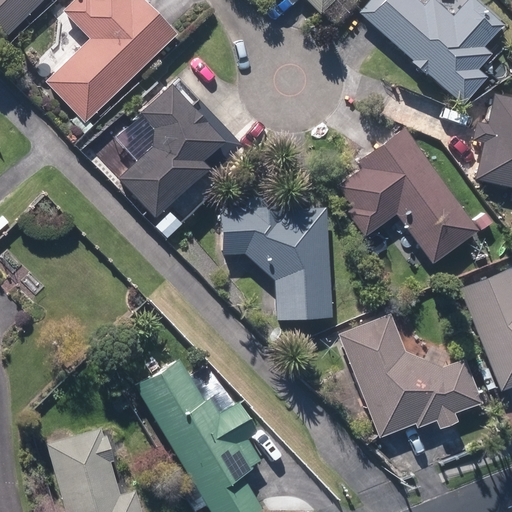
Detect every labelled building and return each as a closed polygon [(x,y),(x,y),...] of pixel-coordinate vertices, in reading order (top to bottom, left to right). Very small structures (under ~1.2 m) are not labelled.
[(0,0),(0,28),(7,35),(42,0),(0,0)] [(44,82),(85,123),(175,35),(140,0),(72,0),(61,11),(88,39),(44,82)] [(307,0),(319,13),(332,0),(307,0)] [(367,0),(358,11),(461,103),(485,76),(477,68),(491,52),(482,46),(503,23),(476,0),(465,0),(451,16),(434,0),(427,0),(423,5),(416,0),(367,0)] [(0,38),(0,48),(3,52),(11,44),(3,35),(0,38)] [(166,81),(136,109),(151,125),(150,144),(116,176),(152,213),(203,166),(195,157),(218,136),(166,81)] [(474,178),(511,186),(511,97),(493,93),(486,124),(475,122),(471,138),(482,140),(474,178)] [(394,212),(430,262),(476,228),(402,126),(357,160),(362,166),(336,185),(352,206),(346,211),(363,235),(394,212)] [(272,278),(275,318),(331,315),(325,207),(285,209),(285,204),(266,204),(265,196),(245,197),(246,206),(218,207),(220,253),(243,252),(272,278)] [(473,219),(480,228),(489,220),(483,212),(473,219)] [(401,251),(407,255),(413,253),(416,247),(414,241),(409,238),(403,240),(399,246),(401,251)] [(458,289),(499,389),(511,383),(511,278),(508,268),(458,289)] [(344,309),(348,319),(358,316),(354,305),(344,309)] [(339,333),(378,436),(414,423),(415,426),(435,418),(437,425),(456,418),(453,411),(479,401),(462,357),(440,365),(402,348),(389,314),(339,333)] [(134,386),(209,511),(255,511),(261,509),(240,475),(261,463),(246,439),(256,433),(237,403),(219,414),(209,398),(204,402),(178,359),(134,386)] [(45,445),(65,511),(139,511),(133,491),(119,495),(109,463),(112,463),(104,436),(102,437),(99,429),(45,445)]
